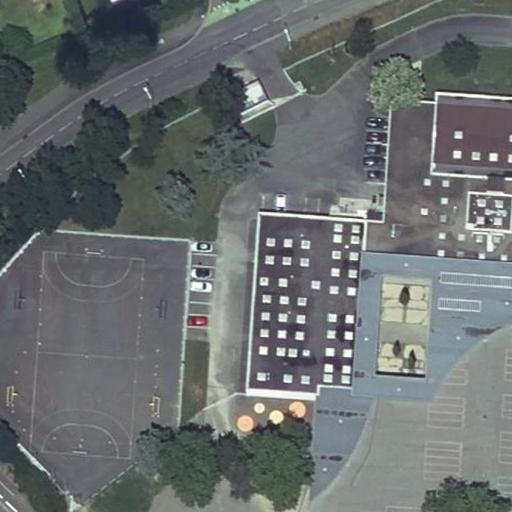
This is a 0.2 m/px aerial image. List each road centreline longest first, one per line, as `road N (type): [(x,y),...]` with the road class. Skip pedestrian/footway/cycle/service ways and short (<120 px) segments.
road 1 (unknown): [(288,99),(224,186),(212,365)]
road 2 (residential): [(0,172),(103,99),(248,29)]
road 3 (unknown): [(288,99),(328,98),(411,47),(511,39)]
